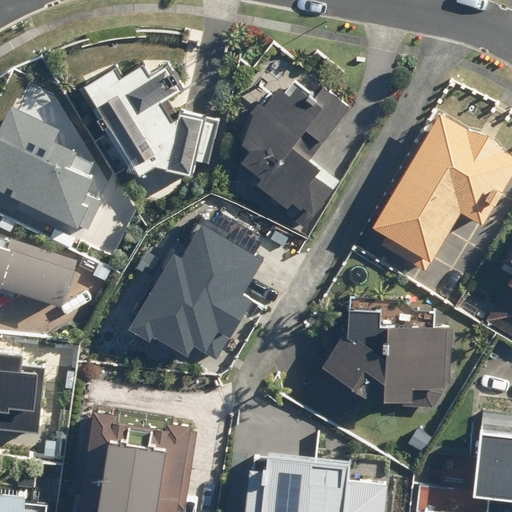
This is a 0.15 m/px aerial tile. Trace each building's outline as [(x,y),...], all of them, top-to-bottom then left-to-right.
[(250,171),(253,174),(243,185),(298,233),(343,182),(310,153),(351,106),(291,54),(279,69),(272,63),(264,71),(275,81),(233,129),(255,148),(245,160),(254,168),(250,171)] [(145,175),(161,162),(195,170),(198,158),(210,161),(219,117),(184,109),(182,120),(167,98),(186,85),(171,63),(156,72),(148,61),(128,74),(119,60),(89,80),(145,175)] [(0,128),(0,203),(16,211),(23,197),(80,225),(92,201),(88,198),(99,176),(70,162),(78,147),(62,139),(53,156),(50,155),(65,125),(17,100),(2,129),(0,128)] [(462,208),(485,221),(511,173),(511,147),(442,109),(378,223),(388,228),(380,243),(428,270),(457,217),(462,208)] [(176,234),(130,315),(154,329),(157,324),(191,343),(194,337),(221,352),(256,291),(248,286),(271,245),(202,205),(183,238),(176,234)] [(0,284),(61,303),(74,263),(3,241),(2,239),(1,238),(0,236),(0,284)] [(511,253),(504,268),(511,272),(511,281),(490,323),(511,334),(511,253)] [(438,311),(422,310),(407,298),(353,294),(353,308),(349,308),(348,330),(340,326),(303,381),(357,413),(369,393),(415,396),(416,385),(450,387),(454,324),(437,323),(438,311)] [(0,426),(39,430),(45,363),(24,361),(25,348),(0,345),(0,426)] [(202,419),(97,404),(81,511),(179,511),(180,509),(189,510),(202,419)] [(511,511),(511,425),(485,424),(483,458),(452,456),(450,485),(416,483),(414,508),(427,508),(426,511),(511,511)] [(255,456),(250,511),(405,511),(408,474),(388,472),(389,460),(268,450),(267,457),(255,456)] [(0,511),(46,511),(47,502),(28,501),(29,481),(0,479),(0,511)]
